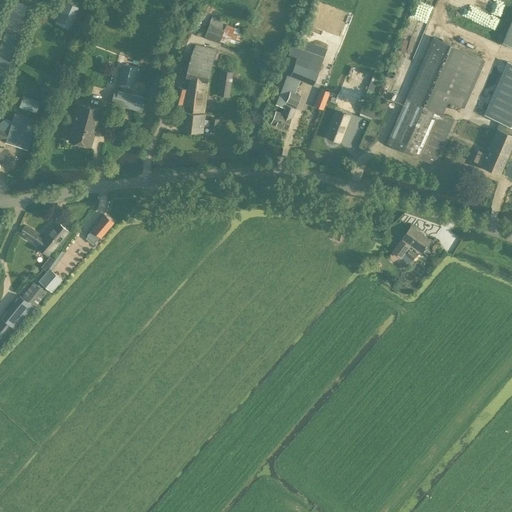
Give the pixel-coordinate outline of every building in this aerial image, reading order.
[(64,3),(56,21),(70,27),(78,9),(64,3)] [(226,24),(227,23),(212,17),(205,35),(220,41),(226,24)] [(511,46),(511,20),(503,43),(511,46)] [(226,24),(220,41),(237,47),(243,30),(226,24)] [(4,31),(0,41),(0,74),(3,67),(5,68),(17,36),(4,31)] [(448,101),(459,107),(481,58),(433,37),(406,97),(386,143),(434,164),(454,119),(442,114),(448,101)] [(182,110),(203,113),(207,88),(208,82),(207,82),(211,69),(217,50),(195,45),(188,64),(185,77),(191,78),(189,89),(177,86),(173,102),(182,105),(182,110)] [(288,55),(296,58),(290,74),(304,80),(308,68),(319,71),(324,57),(291,45),(288,55)] [(22,62),(20,68),(36,74),(33,81),(46,86),(51,73),(22,62)] [(511,63),(507,62),(484,114),(499,123),(496,129),(511,137),(511,63)] [(123,64),(117,86),(132,89),(134,81),(137,82),(140,72),(136,71),(137,68),(123,64)] [(229,97),(233,72),(221,70),(217,95),(229,97)] [(287,129),(300,95),(294,92),(300,79),(288,74),(276,104),(284,107),(282,113),(276,111),(271,123),(287,129)] [(15,95),(18,88),(8,85),(6,92),(15,95)] [(325,88),(321,98),(328,101),(333,92),(325,88)] [(142,111),(146,97),(115,89),(111,104),(142,111)] [(40,101),(23,95),(19,107),(36,113),(40,101)] [(350,111),(354,101),(340,96),(337,106),(350,111)] [(359,113),(372,118),(376,107),(363,102),(359,113)] [(91,146),(100,109),(78,104),(69,141),(91,146)] [(203,113),(182,110),(180,110),(178,128),(203,131),(205,113),(203,113)] [(339,141),(349,115),(337,111),(327,136),(339,141)] [(0,128),(0,139),(6,141),(6,142),(20,146),(28,149),(33,131),(26,128),(29,118),(15,113),(9,132),(0,128)] [(217,128),(218,118),(210,117),(209,127),(217,128)] [(500,174),(511,145),(511,137),(496,129),(486,154),(478,150),(473,161),(481,164),(481,165),(500,174)] [(92,229),(87,235),(93,240),(91,242),(93,244),(95,242),(100,236),(101,237),(113,222),(104,214),(91,229),(92,229)] [(25,225),(20,233),(33,242),(34,242),(38,245),(37,246),(48,255),(68,231),(58,222),(43,239),(38,235),(39,234),(25,225)] [(400,240),(392,251),(401,258),(404,254),(411,244),(422,252),(429,241),(410,227),(403,238),(401,240),(400,240)] [(404,254),(401,258),(407,261),(409,263),(412,260),(413,260),(417,255),(409,249),(405,255),(404,254)] [(62,251),(49,268),(52,269),(64,252),(62,251)] [(45,261),(41,266),(46,271),(50,266),(45,261)] [(51,291),(61,279),(49,269),(38,281),(51,291)] [(33,282),(22,296),(34,307),(46,292),(33,282)] [(19,295),(1,318),(15,330),(34,307),(19,295)]
